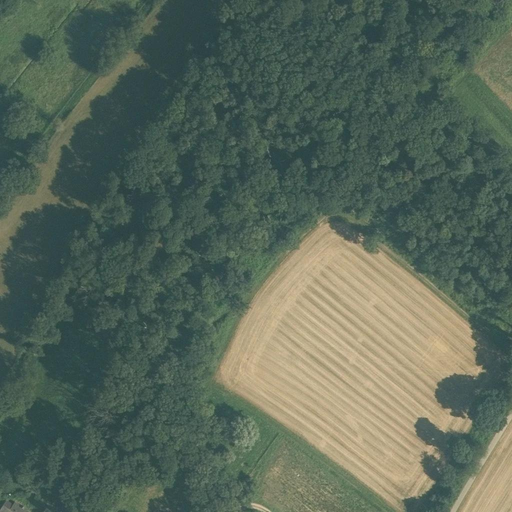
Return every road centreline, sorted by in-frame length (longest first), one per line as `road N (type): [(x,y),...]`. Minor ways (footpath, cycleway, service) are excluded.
road 1 (track): [(0,405),(53,289),(234,2)]
road 2 (track): [(390,511),(298,439),(207,387),(206,372),(255,292),(254,280)]
road 3 (track): [(511,356),(336,202)]
road 4 (track): [(379,158),(468,70)]
